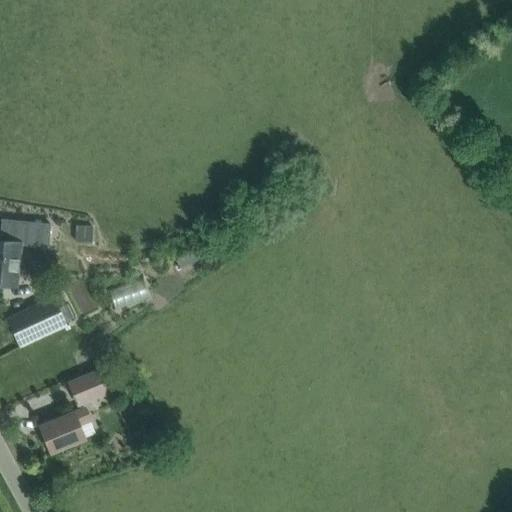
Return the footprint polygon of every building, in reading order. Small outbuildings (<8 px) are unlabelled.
[(58,241),(62,217),(15,209),(11,232),(58,241)] [(92,242),(93,228),(93,225),(92,225),(75,225),(75,241),(92,242)] [(0,282),(16,285),(19,243),(0,240),(0,282)] [(155,273),(122,288),(128,301),(161,287),(155,273)] [(67,325),(55,299),(53,296),(6,318),(20,347),(67,325)] [(98,370),(87,374),(69,382),(78,404),(107,392),(98,370)] [(84,407),(40,425),(51,451),(84,438),(79,424),(89,420),(84,407)]
